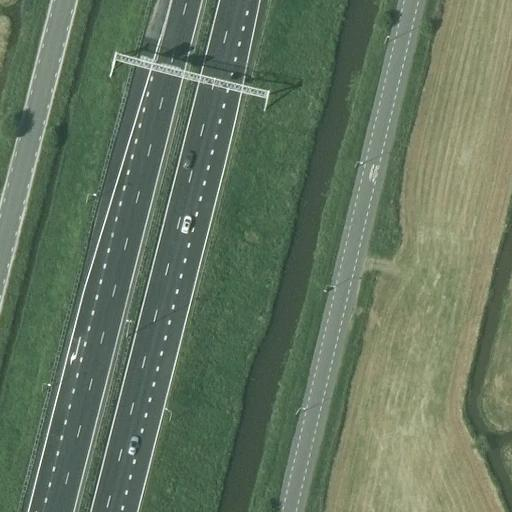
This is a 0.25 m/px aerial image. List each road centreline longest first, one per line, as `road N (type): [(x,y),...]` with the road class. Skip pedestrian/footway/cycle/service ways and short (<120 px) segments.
road 1 (motorway): [(187,0),(57,511)]
road 2 (motorway): [(104,511),(233,0)]
road 3 (tertiary): [(291,511),(413,0)]
road 4 (tertiary): [(68,0),(0,265)]
